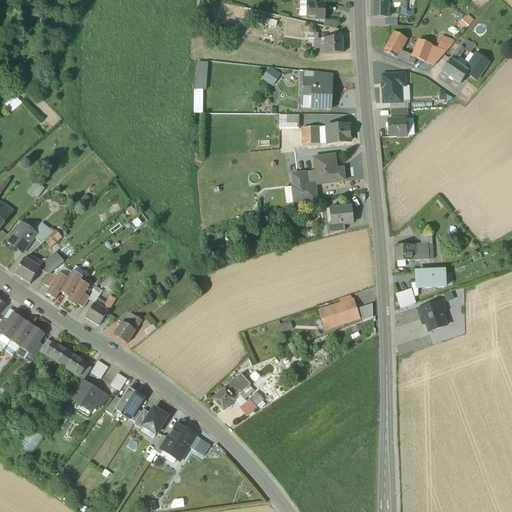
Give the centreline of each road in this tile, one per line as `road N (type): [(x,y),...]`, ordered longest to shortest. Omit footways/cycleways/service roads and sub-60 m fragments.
road 1 (tertiary): [(387,511),(385,327),(359,0)]
road 2 (residential): [(289,511),(198,411),(0,276)]
